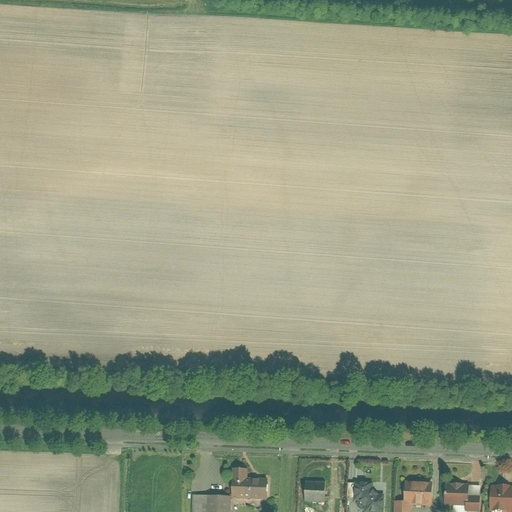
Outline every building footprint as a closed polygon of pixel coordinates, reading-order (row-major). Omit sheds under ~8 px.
[(235,499),(270,500),(271,475),(236,474),(235,499)] [(356,482),(355,511),(383,511),(384,482),(356,482)] [(409,482),(409,503),(413,503),(433,503),(433,482),(409,482)] [(511,483),(493,484),(493,510),(511,510),(511,483)] [(447,484),(447,503),(474,503),(474,484),(447,484)] [(307,486),(307,511),(318,511),(329,511),(330,486),(307,486)] [(191,511),(231,511),(232,496),(192,495),(191,511)] [(397,503),(396,511),(413,511),(413,503),(409,503),(397,503)]
